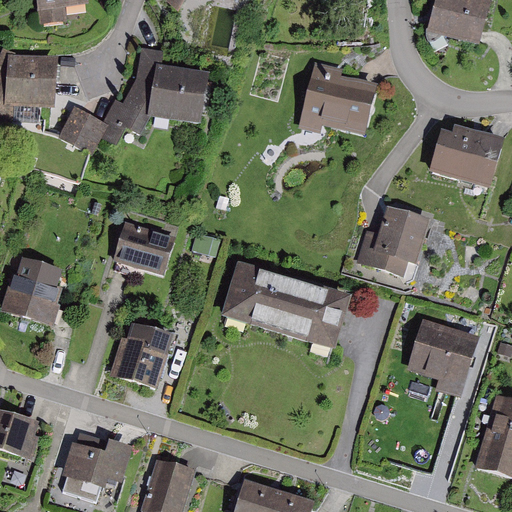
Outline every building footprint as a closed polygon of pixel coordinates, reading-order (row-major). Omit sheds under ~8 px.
[(81,0),(31,0),(37,42),(63,38),(61,23),(84,20),(81,0)] [(477,63),(492,14),(447,0),(425,0),(422,8),(432,11),(421,47),(477,63)] [(0,141),(2,143),(13,118),(55,121),(59,69),(10,65),(9,81),(0,77),(0,141)] [(143,132),(194,140),(203,90),(158,83),(158,68),(136,65),(128,98),(118,120),(111,116),(92,155),(111,162),(119,145),(134,151),(143,132)] [(309,78),(293,143),(323,151),(325,143),(360,151),(372,101),(335,92),(337,85),(309,78)] [(99,138),(67,123),(53,152),(85,167),(99,138)] [(485,207),(500,155),(449,141),(446,150),(436,147),(424,189),(485,207)] [(414,282),(427,236),(382,223),(368,269),(382,273),(379,286),(399,292),(403,278),(414,282)] [(109,272),(158,289),(170,254),(120,237),(109,272)] [(192,266),(209,271),(214,255),(196,250),(192,266)] [(25,252),(20,269),(39,275),(44,258),(25,252)] [(327,367),(345,313),(232,275),(214,330),(327,367)] [(0,308),(0,328),(47,344),(55,321),(47,318),(52,304),(6,289),(0,308)] [(467,372),(475,352),(419,336),(402,387),(435,396),(431,407),(456,413),(465,384),(469,385),(473,373),(467,372)] [(511,356),(511,351),(501,348),(498,358),(510,362),(511,356)] [(107,389),(151,403),(163,365),(118,351),(107,389)] [(511,415),(491,410),(471,483),(511,494),(511,415)] [(0,466),(25,474),(36,438),(0,426),(0,466)] [(72,511),(93,511),(101,492),(113,497),(125,465),(75,447),(71,458),(65,456),(52,491),(58,493),(54,505),(72,511)] [(181,511),(188,488),(151,477),(140,511),(181,511)] [(294,511),(236,494),(230,511),(294,511)]
